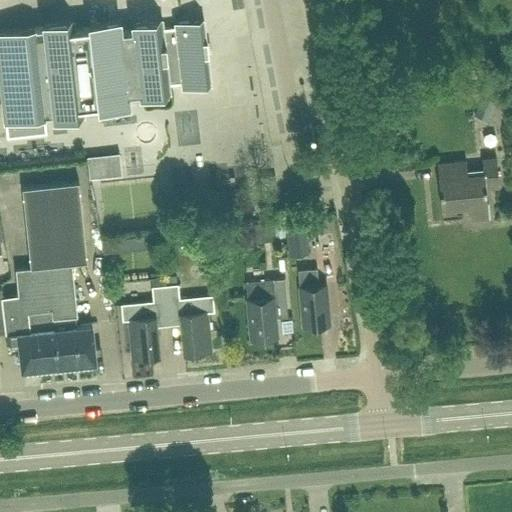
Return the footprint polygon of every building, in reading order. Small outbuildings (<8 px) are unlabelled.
[(43,26),(0,30),(0,80),(6,136),(45,131),(43,113),(53,112),(53,117),(83,114),(82,105),(98,103),(98,107),(128,103),(127,92),(140,91),(140,94),(169,91),(161,18),(132,22),(133,28),(120,30),(119,19),(89,22),(89,26),(74,28),(73,20),(43,23),(43,26)] [(487,120),(495,100),(481,94),(473,114),(487,120)] [(82,152),(102,151),(101,138),(82,139),(82,152)] [(105,175),(103,153),(86,155),(89,177),(105,175)] [(484,186),(497,185),(494,155),(480,157),(481,170),(465,172),(464,159),(435,161),(440,207),(467,204),(469,217),(487,216),(484,186)] [(15,268),(18,294),(46,292),(43,265),(71,262),(86,261),(78,180),(21,185),(29,266),(15,268)] [(252,223),(254,241),(275,239),(273,220),(252,223)] [(288,254),(309,252),(305,220),(284,222),(288,254)] [(325,252),(337,251),(336,229),(324,229),(325,252)] [(43,265),(46,292),(54,365),(95,360),(91,324),(76,326),(74,316),(77,315),(71,262),(43,265)] [(325,283),(318,283),(316,267),(297,268),(299,285),(298,285),(302,325),(329,322),(325,283)] [(274,309),(286,308),(283,277),(244,280),(250,338),(277,335),(274,309)] [(213,310),(212,293),(179,296),(177,282),(164,283),(167,317),(179,315),(183,352),(211,349),(207,310),(213,310)] [(155,318),(167,317),(164,283),(151,284),(152,299),(120,302),(122,319),(127,318),(131,357),(159,354),(155,318)] [(54,365),(46,292),(18,294),(1,296),(3,316),(0,316),(0,332),(5,332),(5,333),(17,331),(18,339),(17,340),(21,368),(54,365)]
